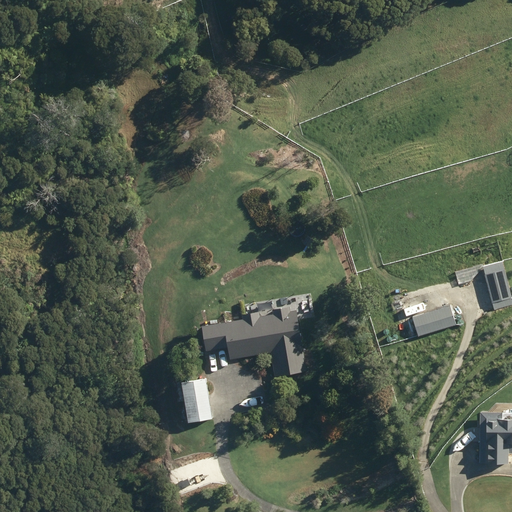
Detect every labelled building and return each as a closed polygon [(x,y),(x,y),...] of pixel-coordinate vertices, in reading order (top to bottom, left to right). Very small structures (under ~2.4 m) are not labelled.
[(483,267),(494,310),(511,305),(511,302),(501,262),(483,267)] [(272,350),(276,374),(308,369),(298,309),(292,310),(291,305),(274,308),(275,312),(261,315),(260,310),(244,313),(245,318),(203,325),(208,349),(229,346),(231,357),(272,350)] [(412,316),(417,335),(455,325),(450,305),(412,316)] [(389,322),(391,332),(397,330),(395,321),(389,322)] [(186,395),(190,421),(215,417),(209,377),(184,382),(184,384),(176,386),(178,396),(186,395)] [(508,455),(511,454),(511,419),(502,419),(502,413),(480,413),(479,463),(508,464),(508,455)] [(176,474),(180,490),(193,487),(189,471),(176,474)]
